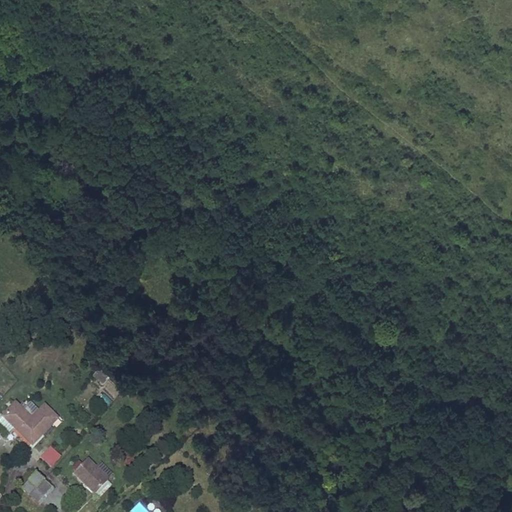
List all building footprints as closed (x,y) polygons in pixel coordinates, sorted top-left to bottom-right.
[(103,394),(96,402),(105,410),(112,402),(103,394)] [(16,403),(3,416),(17,430),(34,446),(59,420),(44,407),(33,419),(16,403)] [(50,447),(40,458),(51,469),(61,458),(50,447)] [(108,478),(87,460),(75,474),(95,492),(108,478)] [(21,488),(32,497),(45,482),(34,473),(21,488)]
